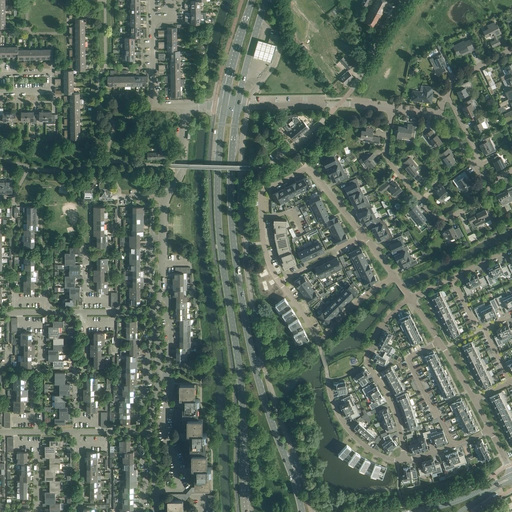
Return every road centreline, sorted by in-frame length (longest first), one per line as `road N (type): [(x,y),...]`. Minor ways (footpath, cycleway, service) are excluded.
road 1 (secondary): [(301,511),(264,401),(233,245)]
road 2 (secondary): [(220,246),(247,511)]
road 3 (residential): [(487,183),(480,203),(434,218),(385,152),(391,108)]
road 4 (residential): [(265,244),(262,192),(302,168),(363,237)]
road 5 (residential): [(393,275),(323,338),(281,279)]
road 6 (residential): [(363,357),(334,370),(330,397),(367,447),(403,459)]
road 7 (residential): [(0,312),(153,312)]
road 8 (unclassified): [(0,432),(147,432)]
road 9 (secondary): [(224,105),(220,246)]
road 10 (secondary): [(233,245),(237,104)]
road 11 (residential): [(340,103),(407,0)]
road 12 (residential): [(153,312),(159,375),(147,432)]
